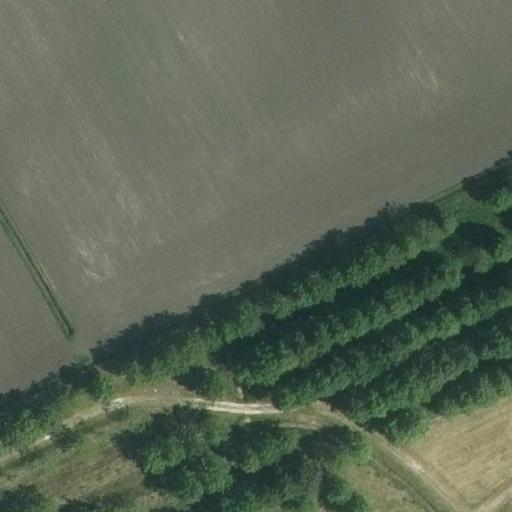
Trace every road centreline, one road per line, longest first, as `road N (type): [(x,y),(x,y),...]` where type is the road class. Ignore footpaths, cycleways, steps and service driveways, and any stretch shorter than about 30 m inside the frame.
road 1 (track): [(511,300),(314,399),(228,409),(170,400),(103,406),(0,456)]
road 2 (track): [(151,511),(345,418)]
road 3 (track): [(459,511),(396,449),(314,399)]
